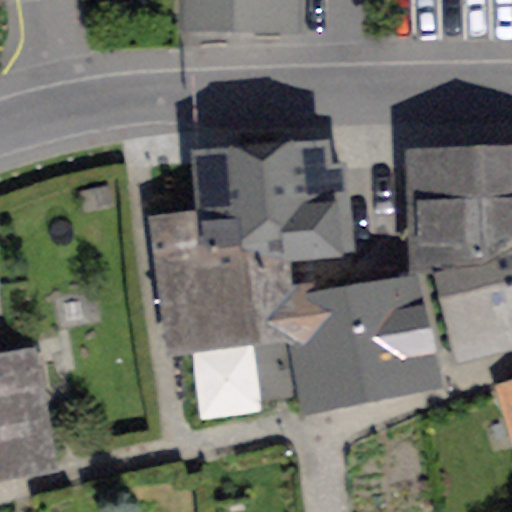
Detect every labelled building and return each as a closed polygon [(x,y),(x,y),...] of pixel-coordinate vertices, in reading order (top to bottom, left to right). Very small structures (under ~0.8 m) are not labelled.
[(190,0),(190,23),(277,25),(278,0),(190,0)] [(286,291),(291,290),(288,255),(350,249),(342,167),(326,169),(324,151),(197,161),(203,217),(207,246),(281,237),(286,286),(286,291)] [(511,164),(421,166),(425,265),(443,264),(444,270),(488,260),(488,241),(511,237),(511,164)] [(207,246),(203,217),(156,222),(167,337),(253,328),(261,399),(302,394),(291,324),(286,291),(286,286),(281,237),(207,246)] [(511,237),(488,241),(488,260),(444,270),(446,280),(441,281),(457,346),(511,331),(511,237)] [(347,296),(362,386),(436,371),(417,285),(397,289),(394,273),(345,281),(347,296)] [(314,392),(362,386),(347,296),(310,303),(307,288),(291,290),(286,291),(291,324),(302,394),(314,392)] [(0,459),(48,451),(33,367),(0,373),(0,459)] [(511,385),(503,388),(511,420),(511,385)]
